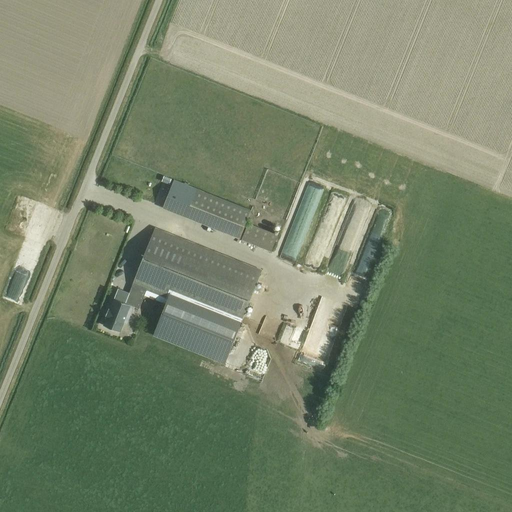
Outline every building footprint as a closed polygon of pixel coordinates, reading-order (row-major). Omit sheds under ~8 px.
[(174,180),(163,207),(240,238),(251,211),(174,180)] [(363,195),(342,254),(356,259),(377,200),(363,195)] [(249,224),(242,239),(271,252),(278,236),(249,224)] [(107,318),(104,326),(120,332),(124,322),(127,324),(133,307),(139,309),(144,297),(156,301),(145,329),(226,361),(261,272),(154,230),(125,303),(114,299),(110,310),(108,309),(108,311),(107,312),(108,313),(108,315),(106,315),(105,317),(107,318)] [(348,277),(356,280),(367,251),(360,248),(348,277)] [(30,293),(36,278),(26,274),(20,289),(30,293)] [(323,313),(336,318),(343,298),(331,293),(323,313)] [(268,331),(284,338),(291,321),(275,314),(268,331)] [(312,349),(323,353),(335,322),(324,317),(312,349)] [(295,322),(288,338),(298,342),(305,326),(295,322)]
